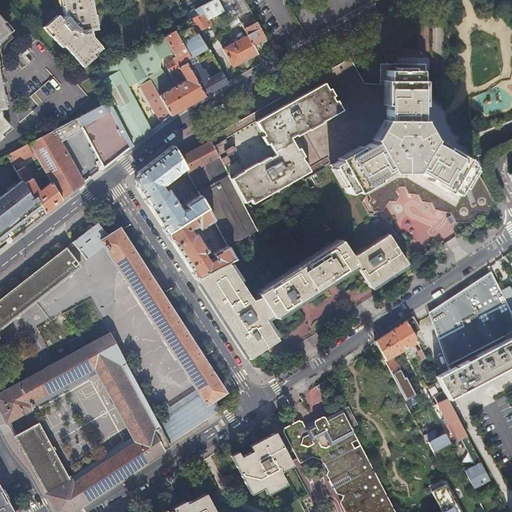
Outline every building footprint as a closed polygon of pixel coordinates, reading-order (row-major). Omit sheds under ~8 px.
[(61,0),(65,15),(61,18),(68,26),(87,29),(92,36),(92,28),(97,27),(91,0),(61,0)] [(210,0),(194,9),(185,13),(189,20),(195,32),(196,31),(210,24),(208,19),(223,11),(217,0),(210,0)] [(227,0),(219,0),(226,11),(224,16),(230,26),(240,21),(237,17),(227,0)] [(243,0),(227,0),(237,17),(249,10),(243,0)] [(68,26),(61,18),(58,15),(46,25),(49,28),(54,34),(52,35),(62,47),(64,45),(82,66),(94,56),(92,53),(101,46),(92,36),(87,29),(68,26)] [(0,40),(9,32),(2,23),(4,21),(0,16),(0,40)] [(253,45),(265,39),(253,17),(241,24),(247,35),(253,45)] [(173,28),(190,57),(184,60),(188,67),(204,95),(227,82),(221,71),(208,78),(203,69),(201,69),(197,62),(211,54),(208,47),(207,48),(196,31),(195,32),(189,20),(173,28)] [(232,67),(257,54),(253,45),(247,35),(222,49),(232,67)] [(18,54),(26,64),(31,60),(26,54),(32,49),(29,45),(18,54)] [(349,59),(209,138),(210,141),(243,203),(327,156),(331,163),(378,137),(386,122),(386,86),(385,86),(377,86),(374,85),(363,84),(349,59)] [(186,84),(160,97),(169,115),(204,95),(188,67),(181,70),(186,84)] [(109,100),(132,144),(152,129),(128,86),(119,70),(98,81),(109,100)] [(399,70),(386,70),(386,86),(386,122),(378,137),(331,163),(347,191),(362,183),(369,197),(368,201),(373,209),(380,209),(386,199),(394,199),(397,195),(394,189),(397,184),(403,183),(407,191),(416,191),(420,199),(429,199),(434,207),(447,208),(454,220),(469,222),(475,213),(486,213),(493,200),(487,189),(481,189),(481,185),(483,182),(477,172),(473,172),(470,169),(473,166),(425,138),(418,125),(418,70),(399,70)] [(51,183),(61,200),(83,183),(60,142),(83,130),(103,167),(132,144),(109,100),(57,128),(29,143),(37,158),(51,183)] [(0,138),(3,136),(1,133),(9,126),(1,116),(0,110),(0,138)] [(243,203),(210,141),(179,158),(189,177),(199,195),(206,208),(212,220),(226,246),(257,230),(247,211),(243,203)] [(29,143),(7,155),(11,163),(13,165),(32,155),(35,160),(37,158),(29,143)] [(179,158),(172,145),(138,171),(135,187),(166,235),(206,208),(199,195),(184,204),(186,208),(181,211),(167,189),(163,192),(162,189),(165,187),(163,185),(181,172),(186,178),(189,177),(179,158)] [(36,196),(45,212),(61,200),(51,183),(39,192),(23,167),(16,171),(22,181),(32,198),(36,196)] [(0,247),(0,248),(15,236),(4,217),(32,198),(22,181),(0,198),(0,247)] [(4,217),(15,236),(45,212),(36,196),(32,198),(4,217)] [(195,280),(227,262),(233,259),(226,246),(211,254),(214,257),(207,261),(203,254),(206,252),(206,250),(196,234),(194,233),(192,235),(189,230),(196,226),(198,229),(199,229),(212,220),(206,208),(166,235),(195,280)] [(100,239),(108,235),(97,221),(73,241),(86,259),(104,245),(100,239)] [(205,403),(214,397),(225,390),(120,227),(108,235),(100,239),(104,245),(200,395),(205,403)] [(351,257),(355,263),(371,287),(407,263),(388,234),(351,257)] [(257,296),(270,316),(272,318),(355,263),(351,257),(339,240),(256,294),(257,296)] [(11,288),(0,296),(0,328),(81,266),(66,246),(11,288)] [(270,316),(257,296),(251,300),(227,262),(195,280),(247,359),(276,340),(264,320),(270,316)] [(453,367),(511,336),(511,313),(490,271),(483,277),(462,290),(429,311),(444,354),(448,366),(452,365),(453,367)] [(420,329),(413,315),(406,320),(413,333),(420,329)] [(413,333),(406,320),(391,330),(401,350),(418,342),(413,333)] [(287,334),(296,346),(311,334),(303,323),(287,334)] [(401,350),(391,330),(375,340),(384,359),(401,350)] [(169,445),(169,442),(156,423),(109,332),(87,344),(81,334),(67,341),(73,352),(0,391),(0,411),(6,421),(31,408),(31,407),(96,372),(134,441),(72,482),(38,420),(13,435),(54,511),(66,511),(151,457),(169,445)] [(511,336),(453,367),(436,376),(438,381),(443,390),(447,397),(473,383),(474,384),(504,368),(511,363),(511,336)] [(421,360),(426,357),(421,348),(417,351),(421,360)] [(394,358),(386,362),(405,399),(407,398),(410,405),(419,400),(415,393),(413,395),(406,381),(409,380),(405,372),(402,373),(394,358)] [(319,389),(329,386),(326,379),(316,385),(319,389)] [(447,397),(443,390),(433,395),(448,422),(444,424),(446,428),(449,426),(454,434),(456,439),(461,437),(467,449),(472,446),(471,443),(459,421),(447,397)] [(205,403),(200,395),(156,423),(169,442),(221,408),(214,397),(205,403)] [(394,511),(341,409),(324,418),(323,415),(322,415),(321,415),(313,420),(312,420),(312,421),(312,422),(313,424),(305,429),(301,421),(297,420),(283,427),(282,430),(298,462),(310,455),(320,458),(327,472),(326,474),(335,493),(342,495),(340,502),(345,511),(358,511),(359,511),(358,511),(394,511)] [(454,434),(449,426),(446,428),(450,436),(454,434)] [(283,464),(290,461),(275,431),(267,435),(269,437),(250,447),(251,450),(240,456),(239,453),(231,457),(249,490),(261,483),(264,489),(270,486),(272,490),(286,483),(279,470),(285,468),(283,464)] [(432,450),(450,442),(444,432),(427,441),(432,450)] [(490,480),(482,464),(478,466),(465,472),(474,488),(490,480)] [(458,511),(443,483),(430,490),(441,510),(437,511),(458,511)] [(0,511),(13,511),(0,487),(0,511)] [(214,511),(206,495),(187,504),(186,502),(166,511),(158,511),(159,511),(158,511),(214,511)]
